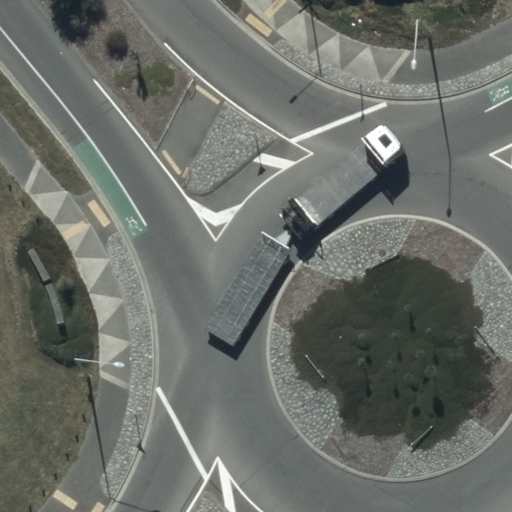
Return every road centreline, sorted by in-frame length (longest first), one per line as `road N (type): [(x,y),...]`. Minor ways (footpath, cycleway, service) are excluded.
road 1 (residential): [(228,313),(155,187),(0,0)]
road 2 (residential): [(167,0),(225,62),(390,169)]
road 3 (secondary): [(228,313),(248,259),(284,213),(333,182),(390,169)]
road 4 (secondary): [(348,511),(303,491),(262,452),(235,402),(225,347)]
road 5 (secondary): [(149,511),(225,347)]
